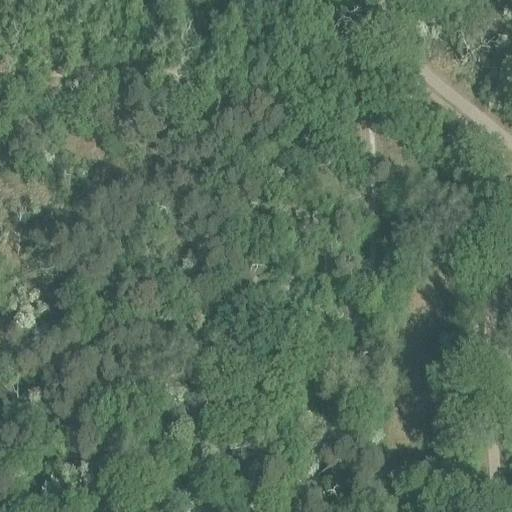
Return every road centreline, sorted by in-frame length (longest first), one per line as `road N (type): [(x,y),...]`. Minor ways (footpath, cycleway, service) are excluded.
road 1 (track): [(429,78),(406,107),(402,149),(424,217),(407,511)]
road 2 (unknown): [(511,173),(376,42),(358,0)]
